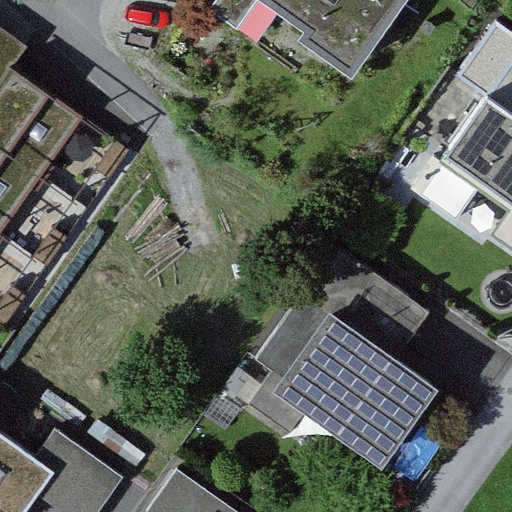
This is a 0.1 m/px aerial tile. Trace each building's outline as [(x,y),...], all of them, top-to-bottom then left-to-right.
[(271,0),(311,27),(305,37),(357,72),(405,0),(271,0)] [(469,72),(498,94),(511,103),(511,24),(505,19),(469,72)] [(15,68),(0,90),(0,142),(44,171),(82,113),(15,68)] [(511,103),(498,94),(458,151),(511,188),(511,103)] [(0,142),(0,222),(7,227),(44,171),(0,142)] [(352,246),(319,291),(406,355),(439,310),(352,246)] [(454,391),(406,355),(319,291),(269,358),(294,376),(284,389),(394,471),(454,391)] [(0,421),(0,511),(28,511),(39,496),(62,465),(45,452),(0,421)] [(64,425),(45,452),(62,465),(39,496),(61,511),(102,511),(131,471),(64,425)] [(153,511),(253,511),(186,465),(153,511)]
